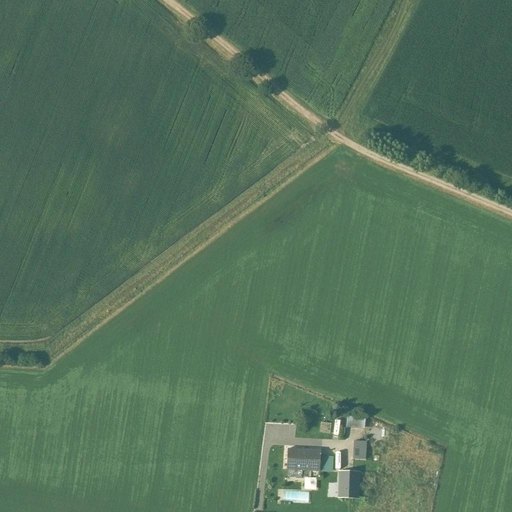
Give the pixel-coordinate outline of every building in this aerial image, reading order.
[(351,414),(348,424),(365,429),(368,419),(351,414)] [(321,432),(332,433),(333,423),(323,422),(321,432)] [(366,443),(353,443),(353,459),(365,460),(366,443)] [(320,452),(288,450),(288,449),(287,470),(287,469),(319,471),(319,472),(321,451),(320,451),(320,452)] [(360,472),(339,471),(338,498),(359,499),(360,472)] [(318,489),(318,477),(306,477),(306,489),(318,489)]
